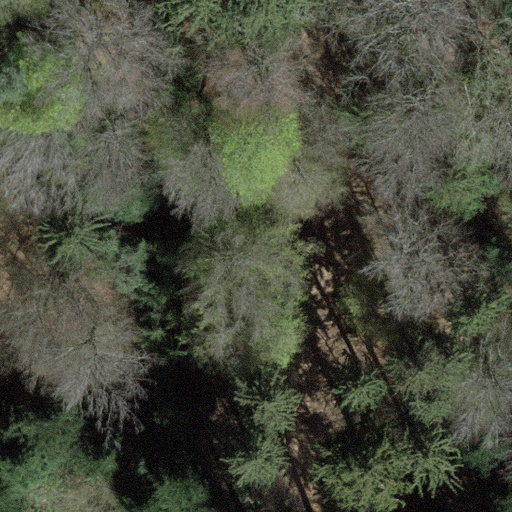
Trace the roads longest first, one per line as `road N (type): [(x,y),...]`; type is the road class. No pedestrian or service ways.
road 1 (track): [(293,511),(258,488),(337,418),(371,406),(511,394)]
road 2 (track): [(258,488),(141,401),(88,376),(0,366)]
